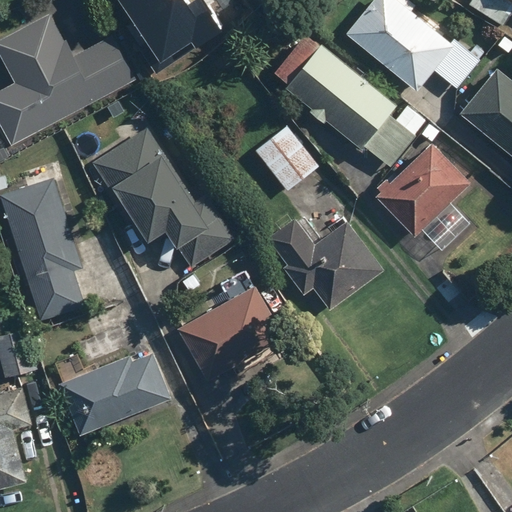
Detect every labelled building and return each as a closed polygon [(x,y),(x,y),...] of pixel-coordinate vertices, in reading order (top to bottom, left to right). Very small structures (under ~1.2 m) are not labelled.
[(452,37),(450,39),(406,0),(379,0),(351,32),(417,91),(437,69),(460,86),(481,58),(452,37)] [(0,92),(0,114),(15,143),(138,78),(114,34),(77,54),(54,10),(0,38),(0,49),(18,83),(0,92)] [(322,38),(286,82),(388,166),(424,122),(322,38)] [(511,77),(494,64),(460,108),(511,148),(511,77)] [(291,125),(258,150),(289,190),(322,165),(291,125)] [(98,167),(147,243),(171,227),(199,264),(234,236),(150,128),(115,155),(116,156),(98,167)] [(379,197),(419,236),(471,182),(431,143),(379,197)] [(61,174),(4,190),(39,317),(86,304),(76,269),(86,266),(61,174)] [(316,243),(297,217),(272,235),(316,294),(321,291),(334,310),(387,274),(349,220),(316,243)] [(182,328),(212,379),(285,335),(254,285),(182,328)] [(74,341),(84,369),(126,354),(111,314),(83,324),(87,336),(74,341)] [(49,408),(27,326),(0,333),(0,359),(4,375),(17,371),(21,386),(0,391),(0,487),(31,479),(17,428),(37,423),(34,412),(49,408)] [(84,369),(59,379),(79,433),(172,399),(153,349),(136,356),(134,351),(126,354),(84,369)]
